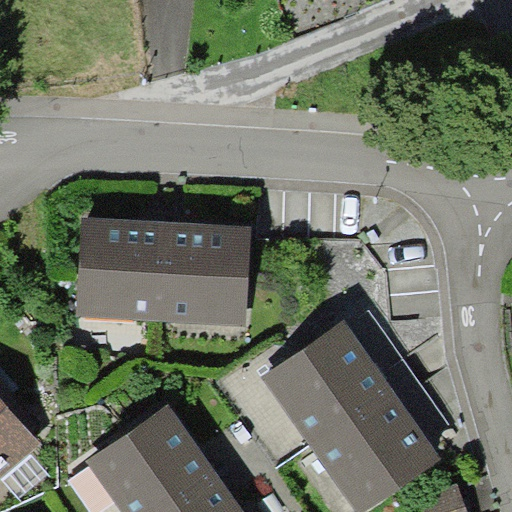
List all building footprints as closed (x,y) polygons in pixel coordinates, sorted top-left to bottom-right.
[(77,314),(160,320),(166,220),(125,218),(83,215),(77,314)] [(166,220),(160,320),(243,325),(250,226),(208,223),(166,220)] [(262,376),(310,444),(392,387),(368,352),(345,319),(262,376)] [(0,367),(0,477),(41,444),(0,395),(0,389),(11,380),(0,367)] [(392,387),(310,444),(356,511),(363,511),(442,458),(414,419),(392,387)] [(86,461),(122,511),(159,511),(217,472),(193,438),(168,403),(86,461)] [(217,472),(159,511),(245,511),(240,504),(217,472)] [(467,511),(457,481),(414,496),(419,511),(467,511)]
